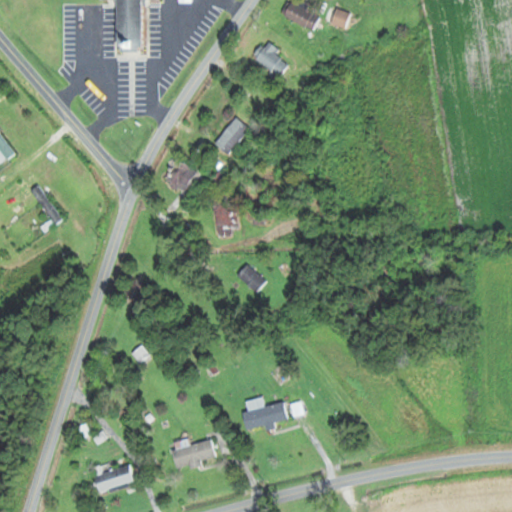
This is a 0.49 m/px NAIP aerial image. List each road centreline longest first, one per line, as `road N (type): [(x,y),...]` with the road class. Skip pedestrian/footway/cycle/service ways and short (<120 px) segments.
road 1 (tertiary): [(29,511),(146,161),(252,0)]
road 2 (residential): [(511,454),(351,478),(217,511)]
road 3 (residential): [(134,189),(0,34)]
road 4 (residential): [(344,320),(423,400),(437,462)]
road 5 (residential): [(335,482),(272,349)]
